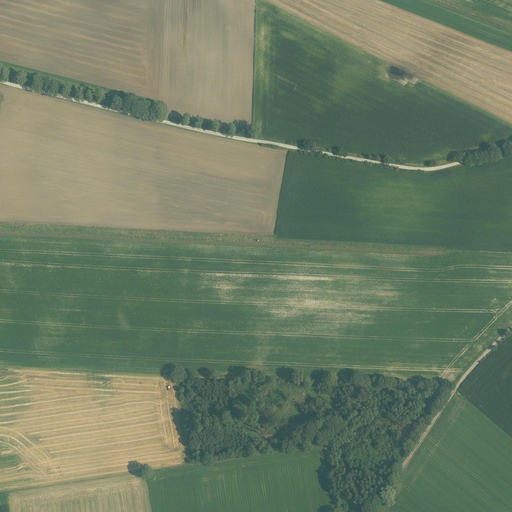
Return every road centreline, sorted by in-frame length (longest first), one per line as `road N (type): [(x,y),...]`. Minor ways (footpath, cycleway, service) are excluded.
road 1 (track): [(0,81),(215,135),(398,167),(431,170),(511,151)]
road 2 (track): [(366,511),(456,387),(511,330)]
